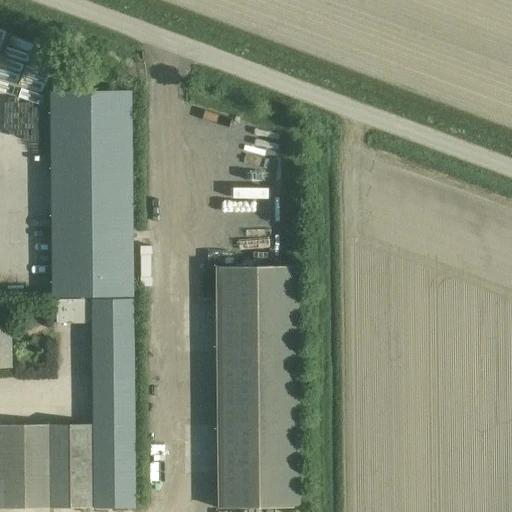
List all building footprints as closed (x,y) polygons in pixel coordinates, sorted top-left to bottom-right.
[(54,299),(74,298),(134,298),(132,92),(51,93),(54,299)] [(298,267),(216,267),(219,509),(301,508),(298,267)] [(95,509),(136,509),(134,320),(133,300),(57,301),(57,325),(93,324),(95,509)] [(0,370),(12,371),(11,344),(11,324),(0,323),(0,370)] [(92,425),(0,426),(1,509),(92,509),(92,425)]
